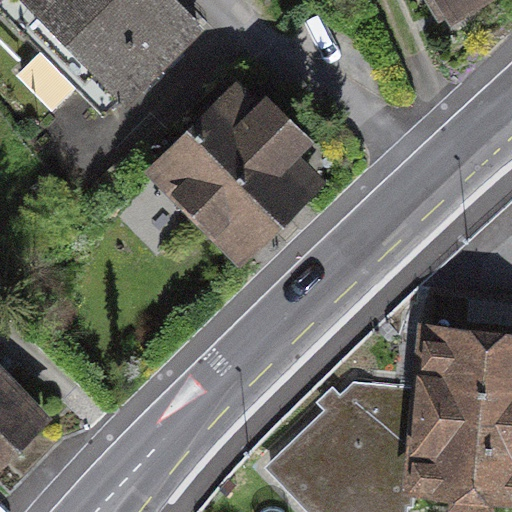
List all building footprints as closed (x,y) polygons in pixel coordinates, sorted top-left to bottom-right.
[(200,26),(174,0),(24,0),(123,101),(200,26)] [(256,95),(235,75),(145,168),(236,256),(319,171),(293,146),(310,128),(266,85),(256,95)] [(417,387),(411,487),(445,489),(444,500),(495,503),(496,491),(511,492),(511,327),(421,322),(417,387)] [(0,464),(44,425),(0,377),(0,464)] [(411,502),(411,487),(417,387),(352,380),(341,393),(330,385),(317,400),(325,408),(268,464),(316,511),(404,511),(405,503),(411,502)]
